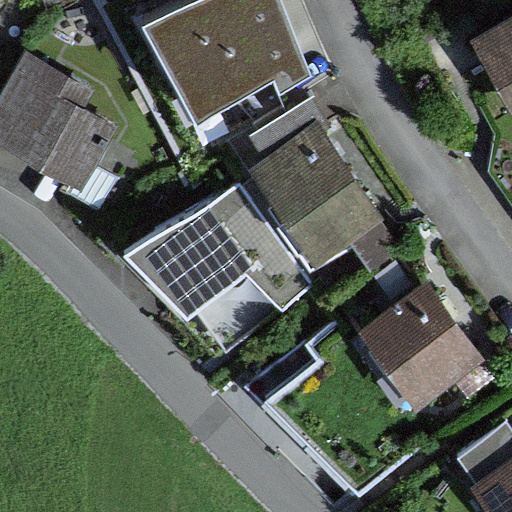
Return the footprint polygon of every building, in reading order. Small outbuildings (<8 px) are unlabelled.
[(173,0),(146,13),(192,113),(273,76),(277,86),(317,68),(285,0),(173,0)] [(511,26),(482,43),(511,96),(511,26)] [(29,61),(0,111),(0,135),(79,180),(108,130),(76,112),(86,93),(29,61)] [(375,218),(317,129),(254,170),(312,259),(375,218)] [(124,242),(215,352),(313,283),(240,179),(124,242)] [(427,289),(366,332),(414,400),(475,358),(427,289)] [(511,511),(511,464),(479,487),(495,511),(511,511)]
